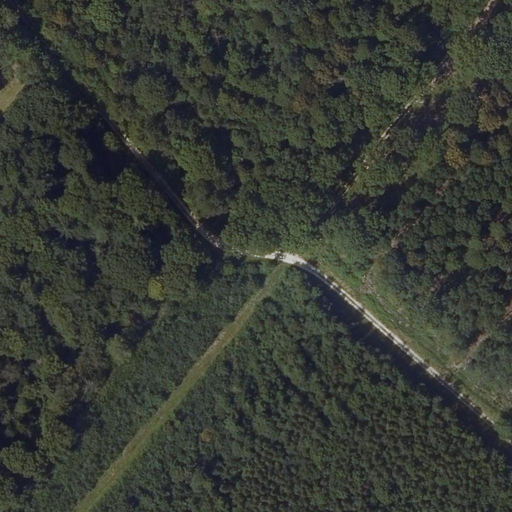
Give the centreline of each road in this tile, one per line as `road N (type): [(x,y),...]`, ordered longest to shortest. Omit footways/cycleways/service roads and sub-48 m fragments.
road 1 (track): [(10,0),(207,240),(287,260),(321,279),(511,442)]
road 2 (track): [(96,511),(300,266)]
